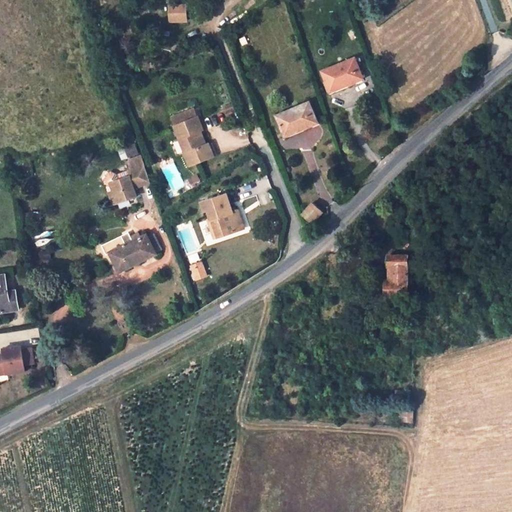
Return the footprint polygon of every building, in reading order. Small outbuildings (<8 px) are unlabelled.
[(168,22),(187,21),(186,2),(167,3),(168,22)] [(331,92),(364,78),(355,58),(322,71),(331,92)] [(286,137),(318,122),(310,101),(277,115),(286,137)] [(202,130),(197,117),(174,127),(179,140),(181,139),(186,152),(185,153),(190,165),(213,156),(208,144),(203,145),(198,132),(202,130)] [(242,125),(239,119),(233,123),(237,129),(242,125)] [(151,182),(145,165),(141,156),(130,160),(133,170),(127,172),(129,179),(122,182),(115,184),(113,191),(115,195),(119,207),(138,200),(133,188),(151,182)] [(129,179),(127,172),(120,175),(122,182),(129,179)] [(119,207),(115,195),(110,197),(114,209),(119,207)] [(226,195),(205,202),(208,210),(210,219),(213,219),(219,238),(241,230),(237,220),(235,219),(232,211),(231,211),(226,195)] [(324,211),(314,202),(302,215),(313,224),(324,211)] [(238,210),(232,211),(235,219),(237,220),(241,230),(243,229),(238,210)] [(215,239),(219,238),(213,219),(210,219),(209,220),(215,239)] [(156,254),(146,234),(133,241),(129,232),(102,245),(106,254),(110,252),(120,271),(131,265),(130,263),(138,259),(139,262),(156,254)] [(393,279),(390,280),(387,280),(383,282),(384,293),(410,293),(409,276),(406,276),(405,254),(390,254),(390,264),(393,264),(393,279)] [(140,264),(139,262),(138,259),(130,263),(131,265),(132,268),(140,264)] [(191,261),(195,272),(202,270),(198,259),(191,261)] [(0,275),(0,312),(19,309),(16,290),(8,292),(5,275),(0,275)] [(0,375),(3,375),(2,366),(9,365),(10,374),(29,370),(25,346),(6,349),(7,354),(4,355),(4,357),(0,358),(0,357),(0,375)] [(2,366),(3,375),(10,374),(9,365),(2,366)] [(397,419),(412,419),(412,406),(397,405),(397,419)]
